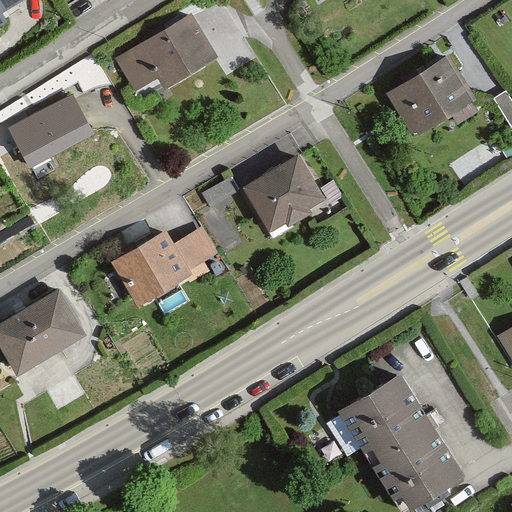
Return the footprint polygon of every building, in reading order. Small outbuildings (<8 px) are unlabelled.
[(0,0),(0,9),(15,0),(0,0)] [(196,13),(119,60),(138,91),(164,76),(171,88),(223,56),(196,13)] [(451,55),(389,93),(417,139),(479,101),(451,55)] [(74,93),(10,126),(30,164),(93,130),(74,93)] [(328,203),(302,157),(247,188),(273,234),(328,203)] [(168,233),(114,264),(138,307),(192,276),(168,233)] [(88,334),(61,290),(0,326),(0,342),(19,375),(88,334)] [(511,330),(500,337),(511,359),(511,330)] [(417,511),(473,475),(403,372),(340,413),(406,511),(417,511)]
